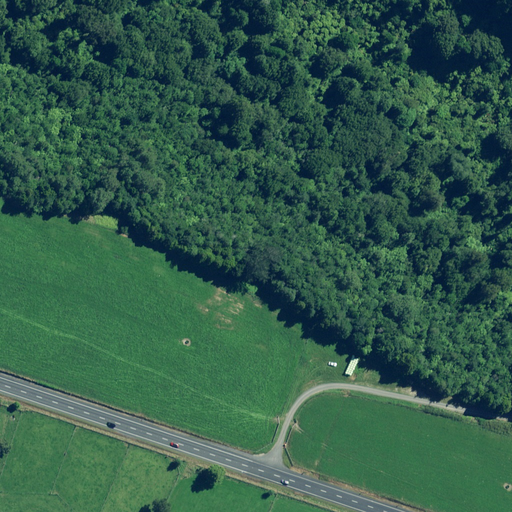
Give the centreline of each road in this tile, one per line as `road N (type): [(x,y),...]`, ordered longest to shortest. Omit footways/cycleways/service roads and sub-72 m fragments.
road 1 (unclassified): [(269,475),(292,415),(315,393),(342,386),(511,421)]
road 2 (trunk): [(0,386),(269,475)]
